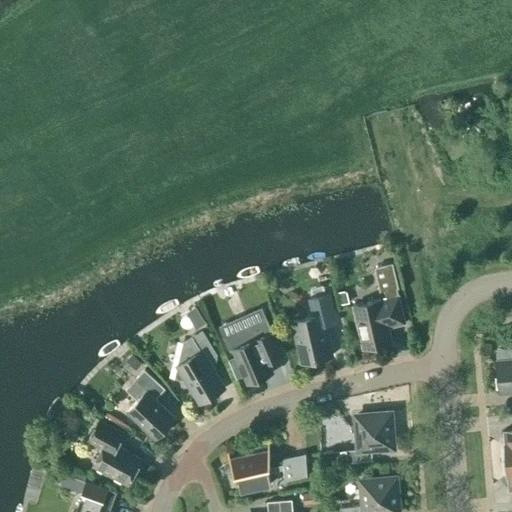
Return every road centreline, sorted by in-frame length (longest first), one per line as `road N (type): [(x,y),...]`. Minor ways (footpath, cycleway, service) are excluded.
road 1 (residential): [(190,456),(227,423),(312,393),(448,365)]
road 2 (tertiary): [(459,511),(448,365)]
